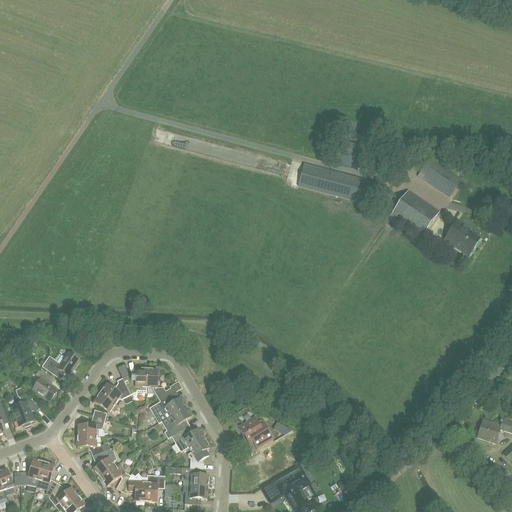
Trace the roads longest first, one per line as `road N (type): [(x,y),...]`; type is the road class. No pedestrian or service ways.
road 1 (residential): [(48,436),(107,355),(167,356),(223,454),(221,511)]
road 2 (residential): [(170,0),(0,249)]
road 3 (unclassified): [(414,460),(511,347)]
